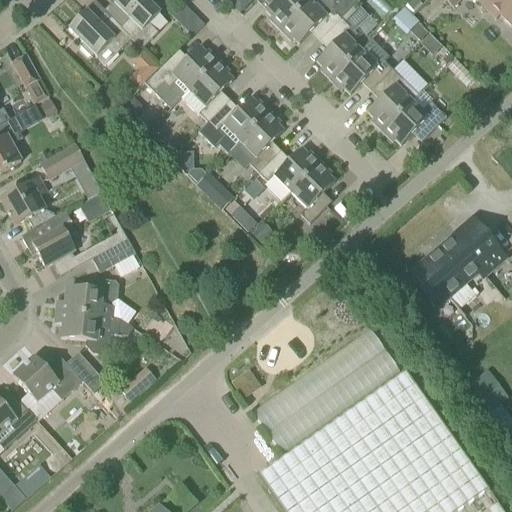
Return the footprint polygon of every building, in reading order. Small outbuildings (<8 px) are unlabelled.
[(131,42),(131,43),(141,53),(158,36),(149,27),(159,17),(157,14),(158,13),(159,14),(160,13),(147,0),(146,1),(147,2),(146,3),(142,0),(120,0),(114,7),(129,22),(121,30),(120,31),(131,42)] [(268,22),(279,33),(312,0),(278,0),(265,14),(271,20),(268,22)] [(315,31),(323,40),(346,18),(327,0),(312,0),(279,33),(290,44),(292,41),(298,47),(315,31)] [(405,0),(403,7),(417,11),(420,0),(405,0)] [(511,0),(442,0),(453,10),(463,0),(473,0),(495,22),(499,18),(511,31),(511,0)] [(319,73),(330,84),(360,54),(351,44),(356,38),(354,35),(369,20),(359,10),(355,14),(352,11),(346,18),(323,40),(332,49),(316,65),(322,71),(319,73)] [(401,11),(391,23),(407,35),(416,23),(401,11)] [(86,14),(68,32),(82,46),(79,49),(92,61),(94,59),(96,60),(106,50),(115,59),(131,43),(131,42),(120,31),(121,30),(111,21),(101,30),(86,14)] [(203,27),(193,17),(188,22),(188,29),(195,36),(203,27)] [(420,47),(432,58),(441,49),(429,38),(420,47)] [(392,73),(384,65),(388,61),(371,43),(360,54),(330,84),(341,95),(343,92),(349,98),(365,82),(374,91),(392,73)] [(205,56),(199,50),(183,66),(174,57),(144,88),(170,113),(182,101),(218,64),(207,53),(205,56)] [(26,59),(13,66),(12,67),(25,92),(39,84),(26,59)] [(229,75),(218,64),(182,101),(207,126),(225,108),(216,100),(232,84),(226,78),(229,75)] [(370,124),(381,135),(411,105),(401,95),(408,89),(392,73),(374,91),(383,99),(367,116),(373,122),(370,124)] [(256,107),(250,101),(234,117),(225,108),(207,126),(198,136),(215,153),(231,137),(239,145),(269,115),(258,104),(256,107)] [(421,115),(411,105),(381,135),(392,146),(394,143),(400,149),(416,133),(425,142),(446,121),(430,105),(421,115)] [(0,128),(10,123),(6,116),(0,114),(0,128)] [(245,173),(250,169),(258,177),(276,159),(267,151),(283,134),(277,128),(280,126),(269,115),(239,145),(240,146),(229,157),(245,173)] [(0,176),(20,165),(11,148),(22,141),(11,122),(10,123),(0,128),(0,176)] [(48,185),(83,165),(74,148),(38,168),(48,185)] [(276,159),(258,177),(267,186),(265,189),(282,206),(291,197),(290,196),(320,166),(309,155),(307,158),(301,152),(285,168),(276,159)] [(300,218),(309,228),(327,210),(318,201),(334,185),(328,179),(331,177),(320,166),(290,196),(291,197),(306,212),(300,218)] [(234,201),(209,176),(197,189),(222,213),(234,201)] [(85,223),(106,214),(92,179),(78,185),(86,203),(78,206),(85,223)] [(27,222),(33,233),(56,220),(54,217),(45,213),(44,213),(37,200),(46,195),(39,182),(30,187),(29,187),(0,203),(15,229),(27,222)] [(65,215),(56,220),(33,233),(21,240),(29,256),(35,253),(44,271),(75,254),(67,240),(76,236),(65,215)] [(436,254),(438,256),(410,279),(436,309),(481,271),(484,275),(503,259),(472,222),(471,223),(472,224),(453,240),(452,239),(451,239),(452,241),(436,254)] [(263,226),(252,238),(260,246),(271,235),(263,226)] [(99,277),(134,258),(135,257),(127,243),(91,263),(99,277)] [(79,269),(91,263),(86,253),(73,260),(79,269)] [(57,306),(56,316),(111,322),(111,321),(112,310),(111,310),(111,307),(116,303),(117,291),(114,286),(98,285),(91,288),(91,295),(66,292),(65,307),(57,306)] [(120,323),(111,321),(111,322),(56,316),(55,326),(63,327),(61,341),(86,344),(85,349),(93,358),(98,358),(108,349),(109,343),(107,342),(111,338),(128,340),(133,332),(120,323)] [(78,356),(65,367),(92,396),(93,397),(105,386),(78,356)] [(85,402),(92,396),(65,367),(58,358),(44,371),(34,360),(12,379),(36,406),(51,393),(61,404),(76,391),(85,402)] [(488,414),(506,400),(485,373),(467,387),(488,414)] [(240,399),(257,387),(249,374),(231,387),(240,399)] [(501,511),(405,375),(257,478),(281,511),(501,511)] [(143,394),(133,382),(120,393),(131,405),(143,394)] [(41,430),(19,404),(8,414),(0,404),(0,438),(10,430),(18,440),(30,430),(35,436),(41,430)] [(9,511),(14,511),(25,502),(16,492),(2,504),(9,511)]
